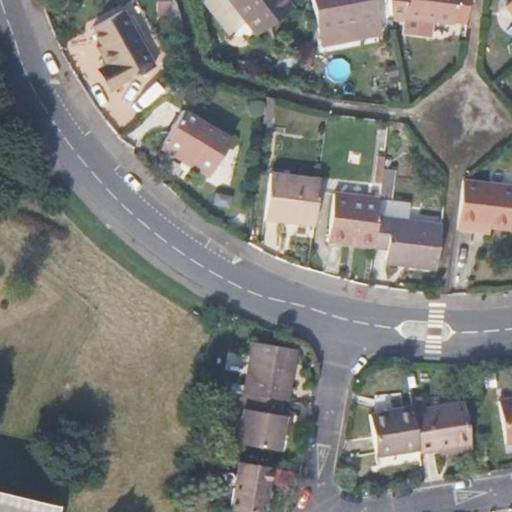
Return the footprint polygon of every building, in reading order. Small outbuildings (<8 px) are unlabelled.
[(230,0),(258,37),(295,9),(287,0),(230,0)] [(324,0),(331,31),(393,19),(393,17),(389,0),(324,0)] [(389,0),(393,17),(410,19),(408,34),(431,37),(433,22),(454,25),(454,21),(468,24),(470,0),(389,0)] [(103,67),(114,89),(154,66),(122,9),(92,26),(103,44),(107,52),(100,55),(106,65),(103,67)] [(334,44),(395,33),(393,19),(331,31),(334,44)] [(96,48),(100,55),(107,52),(103,44),(96,48)] [(109,92),(114,89),(103,67),(97,70),(109,92)] [(271,125),(274,100),(269,98),(265,125),(271,125)] [(183,112),(164,145),(196,163),(192,168),(210,178),(232,141),(183,112)] [(384,180),(387,153),(381,152),(377,179),(384,180)] [(266,219),(315,226),(321,180),(271,173),(266,219)] [(511,221),(511,187),(464,181),(458,231),(474,233),(475,227),(511,232),(511,221)] [(348,237),(376,241),(379,216),(382,197),(337,192),(330,240),(348,243),(348,237)] [(444,224),(379,216),(376,241),(376,245),(390,247),(389,254),(411,257),(409,264),(439,268),(444,224)] [(388,262),(409,264),(411,257),(389,254),(388,262)] [(251,343),(242,395),(251,396),(280,401),(286,402),(295,350),(251,343)] [(277,416),(280,401),(251,396),(249,410),(241,409),(235,444),(278,451),(284,417),(277,416)] [(511,398),(499,401),(506,445),(511,443),(511,398)] [(420,402),(412,403),(413,411),(421,410),(420,402)] [(413,411),(412,403),(369,410),(375,450),(418,444),(413,411)] [(421,410),(413,411),(418,444),(420,454),(470,446),(464,403),(421,410)] [(239,511),(263,511),(272,468),(240,463),(230,510),(239,511)] [(0,491),(0,511),(53,511),(56,505),(0,491)]
